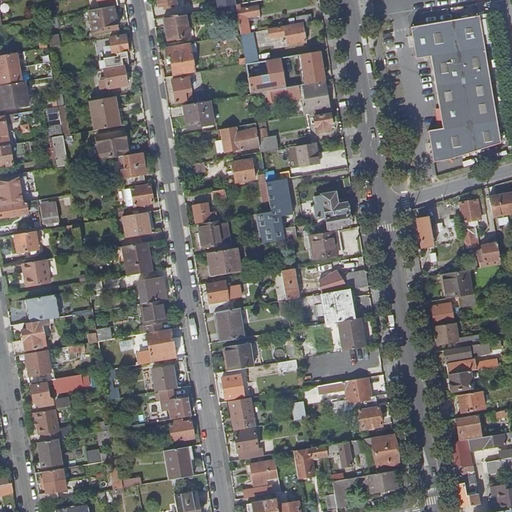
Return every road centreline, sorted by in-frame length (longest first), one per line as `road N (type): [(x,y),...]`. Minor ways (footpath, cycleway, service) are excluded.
road 1 (residential): [(138,0),(224,511)]
road 2 (tertiary): [(434,511),(380,208)]
road 3 (tertiary): [(380,208),(347,10)]
road 4 (unknown): [(395,0),(419,162)]
road 5 (residential): [(511,170),(380,208)]
road 6 (residential): [(8,384),(29,511)]
